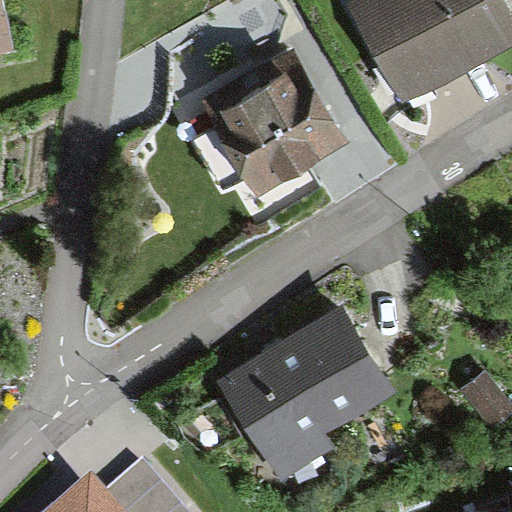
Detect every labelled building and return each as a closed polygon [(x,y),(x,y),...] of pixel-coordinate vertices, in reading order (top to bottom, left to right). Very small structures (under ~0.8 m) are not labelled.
[(511,6),(508,0),(350,0),(349,0),(398,82),(511,14),(511,6)] [(207,93),(253,177),(341,128),(295,45),(207,93)] [(348,303),(222,395),(268,458),(395,367),(348,303)] [(72,511),(106,511),(92,495),(72,511)] [(511,511),(511,501),(488,511),(511,511)]
